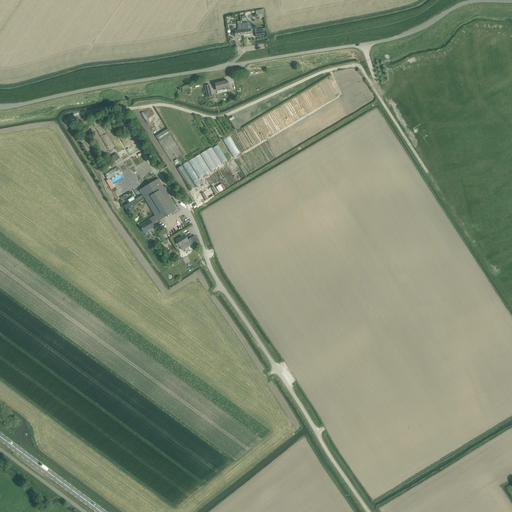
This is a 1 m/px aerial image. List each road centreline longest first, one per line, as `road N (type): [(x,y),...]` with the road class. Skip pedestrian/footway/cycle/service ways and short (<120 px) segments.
road 1 (unclassified): [(0,106),(401,37),(459,5),(492,0)]
road 2 (unclassified): [(369,511),(221,287),(192,219),(128,127),(125,108)]
road 3 (primary): [(102,511),(0,435)]
